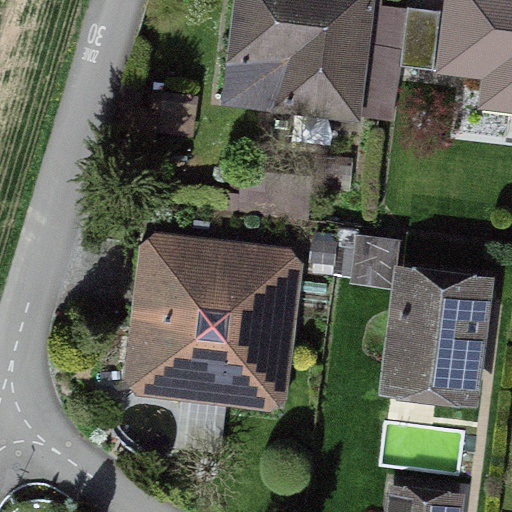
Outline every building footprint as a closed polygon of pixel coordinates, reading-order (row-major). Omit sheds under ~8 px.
[(363,0),(237,0),(231,58),(268,62),(273,69),(269,105),(350,114),(363,0)] [(511,75),(511,0),(449,0),(441,67),(511,75)] [(430,72),(437,13),(404,9),(397,68),(430,72)] [(287,213),(289,169),(266,168),(263,212),(287,213)] [(138,340),(126,338),(121,382),(131,395),(175,400),(177,389),(270,400),(286,263),(149,247),(138,340)] [(480,284),(400,274),(388,389),(466,399),(480,284)] [(390,511),(450,511),(452,501),(393,494),(390,511)]
